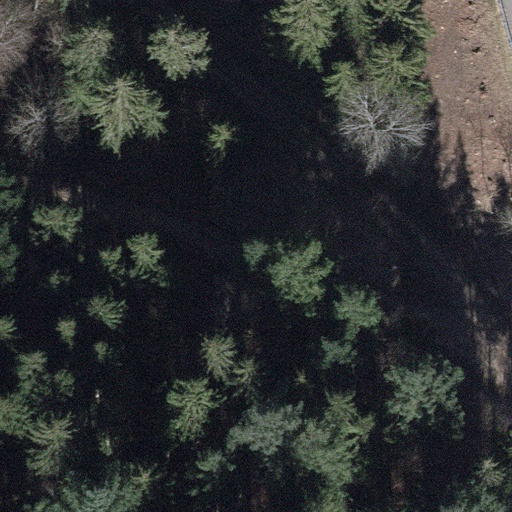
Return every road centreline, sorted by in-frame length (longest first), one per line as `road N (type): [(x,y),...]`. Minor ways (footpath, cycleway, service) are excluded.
road 1 (track): [(511,377),(137,215),(0,183)]
road 2 (track): [(511,361),(396,225),(133,0)]
